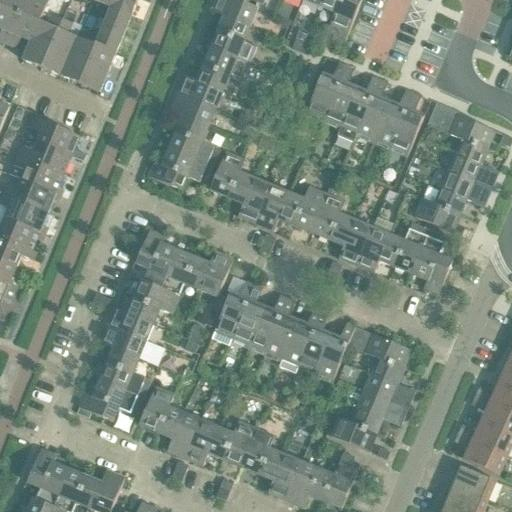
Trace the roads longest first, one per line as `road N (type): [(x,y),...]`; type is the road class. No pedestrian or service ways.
road 1 (residential): [(195,511),(156,496),(121,458),(55,426),(86,341),(81,308),(129,195)]
road 2 (residential): [(460,355),(285,282),(230,236),(129,195)]
road 3 (residential): [(394,511),(460,355)]
road 4 (residential): [(511,111),(462,81),(457,59),(481,0)]
